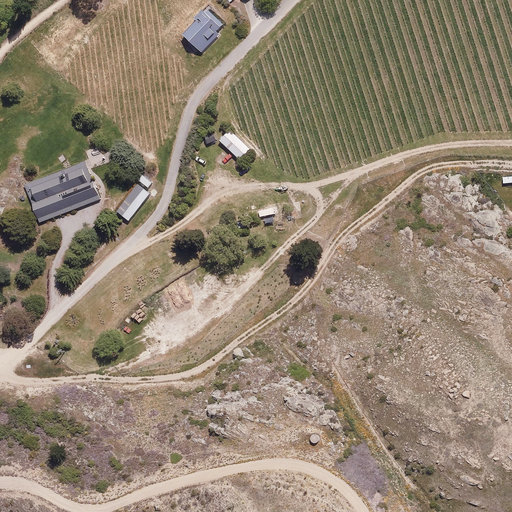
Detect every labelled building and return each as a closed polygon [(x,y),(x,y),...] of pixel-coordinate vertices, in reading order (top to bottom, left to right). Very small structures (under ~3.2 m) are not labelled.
[(190,24),(206,42),(229,21),(213,4),(190,24)] [(257,148),(233,129),(222,143),(246,161),(257,148)] [(89,160),(26,184),(40,219),(102,196),(89,160)] [(154,194),(139,183),(116,214),(131,225),(154,194)] [(274,204),(256,206),(257,218),(275,216),(274,204)]
